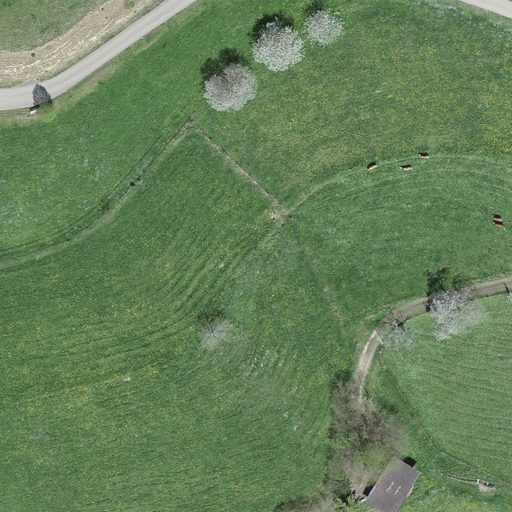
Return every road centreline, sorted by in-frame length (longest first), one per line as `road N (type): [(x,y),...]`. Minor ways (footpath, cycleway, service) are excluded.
road 1 (track): [(511,285),(399,313),(370,341),(355,382),(349,488),(326,511)]
road 2 (unclassified): [(0,99),(34,96),(59,83),(183,0)]
